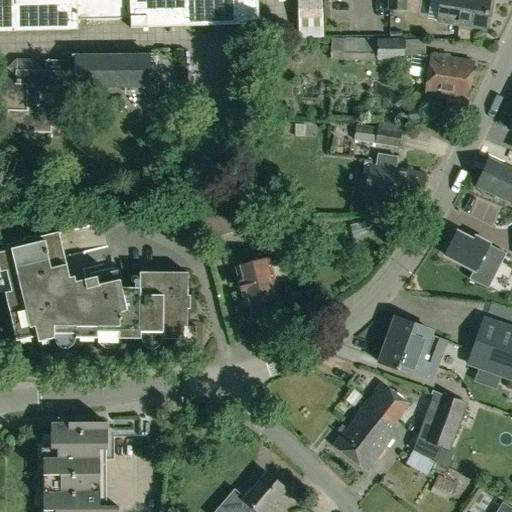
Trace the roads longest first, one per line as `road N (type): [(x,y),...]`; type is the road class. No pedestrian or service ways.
road 1 (residential): [(235,374),(303,353),(379,294),(411,255),(511,49)]
road 2 (residential): [(0,402),(235,374)]
road 3 (unknown): [(235,374),(194,251),(182,237),(147,228),(98,237)]
road 4 (residential): [(351,511),(246,405),(235,374)]
road 5 (unknown): [(140,389),(147,442),(121,511)]
